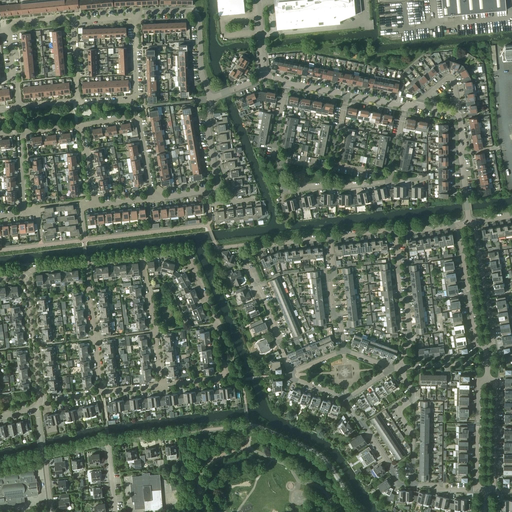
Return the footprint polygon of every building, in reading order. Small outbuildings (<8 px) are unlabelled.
[(243,0),(217,0),(219,15),(245,13),(243,0)] [(277,0),(278,1),(275,17),(277,30),(340,24),(340,21),(355,14),(354,0),(277,0)] [(505,0),(441,0),(443,16),(506,10),(505,0)] [(187,50),(187,45),(185,45),(185,42),(178,42),(179,50),(187,50)] [(511,44),(505,45),(500,53),(502,54),(502,59),(511,58),(511,44)] [(157,55),(157,47),(148,47),(148,50),(146,50),(146,55),(155,55),(157,55)] [(242,54),(239,60),(247,65),(249,61),(248,61),(249,59),(248,58),(250,56),(248,54),(245,53),(243,55),(242,54)] [(247,65),(239,60),(237,58),(234,63),(233,62),(232,62),(236,65),(248,73),(249,71),(245,68),(247,65)] [(248,73),(236,65),(232,62),(232,63),(233,64),(230,68),(232,70),(240,75),(242,72),(247,75),(248,73)] [(445,70),(442,63),(435,65),(441,72),(445,70)] [(457,72),(463,65),(456,63),(453,70),(457,72)] [(441,72),(435,65),(434,64),(432,65),(433,67),(430,69),(436,76),(441,72)] [(467,72),(463,65),(457,72),(460,76),(467,72)] [(436,76),(430,69),(426,73),(431,80),(436,76)] [(238,78),(240,75),(232,70),(229,75),(230,75),(229,78),(231,80),(233,81),(235,79),(236,80),(237,78),(238,78)] [(469,71),(467,72),(460,76),(462,80),(470,78),(469,76),(471,75),(469,71)] [(427,84),(431,80),(426,73),(421,77),(427,84)] [(427,84),(421,77),(419,75),(415,79),(422,87),(427,84)] [(473,78),(470,78),(462,80),(463,86),(471,84),(474,84),(473,78)] [(422,87),(415,79),(410,82),(418,91),(422,87)] [(418,91),(410,82),(405,87),(413,95),(418,91)] [(3,85),(3,90),(5,101),(11,100),(10,96),(11,96),(10,93),(9,89),(4,90),(4,85),(3,85)] [(261,100),(261,91),(255,94),(254,93),(250,94),(254,103),(261,100)] [(270,102),(271,92),(267,91),(267,92),(261,91),(261,100),(270,102)] [(254,103),(250,94),(247,96),(247,97),(245,97),(248,105),(254,103)] [(248,105),(245,97),(243,98),(243,97),(244,96),(243,96),(243,97),(239,99),(238,98),(239,99),(241,103),(240,105),(241,105),(241,104),(243,108),(248,105)] [(293,106),(295,97),(291,96),(290,97),(288,96),(287,105),(293,106)] [(328,113),(330,104),(326,103),(326,104),(324,103),(322,114),(328,115),(328,113)] [(159,115),(158,110),(157,107),(154,108),(149,109),(150,116),(159,115)] [(351,117),(353,108),(349,107),(349,108),(347,108),(345,116),(351,117)] [(227,121),(227,117),(222,117),(223,121),(217,122),(217,126),(214,127),(215,132),(218,131),(228,130),(227,121)] [(271,126),(272,120),(262,118),(262,117),(260,117),(259,119),(262,119),(261,124),(271,126)] [(297,124),(298,119),(287,117),(286,117),(288,117),(287,123),(297,125),(297,126),(299,127),(300,125),(297,124)] [(410,129),(412,119),(407,119),(407,120),(405,119),(404,127),(410,129)] [(130,123),(125,124),(127,132),(128,136),(138,134),(137,127),(134,128),(133,125),(131,125),(130,123)] [(127,132),(125,124),(121,125),(121,127),(119,127),(120,133),(127,132)] [(332,126),(333,126),(322,124),(321,129),(320,130),(331,132),(332,126)] [(120,133),(119,127),(116,128),(116,125),(111,126),(113,135),(120,133)] [(113,135),(111,126),(107,127),(107,129),(105,130),(106,136),(113,135)] [(106,136),(105,130),(102,130),(102,128),(97,129),(98,137),(106,136)] [(330,138),(331,132),(320,130),(321,129),(318,128),(318,130),(320,131),(319,136),(330,138)] [(356,135),(357,130),(345,128),(346,129),(345,134),(355,136),(355,137),(358,138),(358,136),(356,135)] [(98,137),(97,129),(92,129),(93,132),(90,132),(91,138),(94,138),(94,141),(99,140),(98,137)] [(269,138),(270,132),(260,130),(260,129),(258,129),(257,131),(260,131),(259,136),(269,138)] [(295,136),(296,131),(286,129),(285,135),(295,137),(294,138),(297,138),(297,136),(295,136)] [(231,134),(230,130),(228,130),(218,131),(219,136),(216,136),(216,141),(219,141),(229,139),(228,135),(231,134)] [(67,145),(66,133),(61,134),(61,137),(59,137),(59,143),(60,146),(67,145)] [(73,135),(71,135),(70,133),(66,133),(67,145),(74,144),(74,142),(74,141),(74,138),(73,135)] [(59,143),(59,137),(56,137),(56,135),(51,135),(52,144),(59,143)] [(390,137),(391,137),(392,138),(392,137),(380,135),(379,140),(379,141),(389,143),(390,137)] [(45,145),(44,138),(42,139),(42,136),(37,137),(38,145),(45,145)] [(268,144),(269,138),(259,136),(257,147),(259,147),(260,143),(268,144)] [(38,145),(37,137),(32,137),(33,140),(30,140),(31,146),(38,145)] [(10,139),(5,140),(6,148),(13,148),(13,142),(10,142),(10,139)] [(231,139),(229,139),(219,141),(220,145),(217,145),(217,151),(223,150),(230,149),(230,144),(232,144),(231,139)] [(388,149),(389,143),(379,141),(379,140),(377,139),(376,142),(379,142),(378,147),(388,149)] [(414,147),(415,142),(403,139),(403,140),(405,140),(404,146),(414,148),(414,149),(416,149),(417,147),(414,147)] [(327,149),(328,143),(318,141),(318,140),(316,140),(316,142),(318,143),(317,147),(327,149)] [(353,147),(354,142),(344,140),(343,146),(353,148),(353,149),(355,150),(356,148),(353,147)] [(292,149),(293,143),(283,141),(282,147),(292,149)] [(134,145),(134,143),(128,144),(129,151),(138,150),(137,145),(134,145)] [(326,155),(327,149),(317,147),(316,153),(326,155)] [(103,155),(102,148),(96,149),(96,152),(94,152),(95,157),(103,155)] [(235,148),(230,149),(223,150),(223,154),(220,154),(221,160),(226,159),(234,158),(233,153),(236,153),(235,148)] [(138,154),(138,150),(129,151),(130,158),(136,157),(136,155),(138,154)] [(386,161),(387,155),(377,153),(377,152),(374,151),(374,153),(377,154),(376,159),(386,161)] [(351,160),(352,154),(342,152),(341,158),(351,160)] [(412,158),(413,154),(403,152),(401,157),(412,159),(411,161),(414,161),(414,159),(412,158)] [(76,160),(76,155),(73,156),(73,153),(64,154),(64,161),(68,161),(76,160)] [(104,163),(103,155),(95,157),(95,162),(98,161),(98,164),(104,163)] [(44,164),(43,156),(34,157),(35,160),(32,160),(33,165),(41,164),(44,164)] [(137,159),(136,157),(130,158),(132,165),(140,164),(139,159),(137,159)] [(239,157),(234,158),(226,159),(227,163),(224,163),(224,169),(230,168),(237,167),(237,162),(239,162),(239,157)] [(385,167),(386,161),(376,159),(374,165),(385,167)] [(77,165),(76,160),(68,161),(68,168),(75,167),(74,165),(77,165)] [(105,170),(104,163),(98,164),(99,166),(96,166),(97,171),(105,170)] [(413,172),(414,166),(410,165),(400,163),(399,170),(413,172)] [(44,164),(41,164),(33,165),(33,170),(36,170),(36,172),(42,171),(45,171),(44,164)] [(141,168),(140,164),(132,165),(133,172),(139,171),(138,169),(141,168)] [(242,166),(237,167),(230,168),(230,172),(227,172),(228,178),(234,177),(241,176),(240,171),(243,171),(242,166)] [(78,174),(77,170),(75,170),(75,167),(68,168),(65,168),(66,176),(78,174)] [(107,177),(105,170),(97,171),(98,176),(100,175),(101,178),(107,177)] [(43,178),(42,171),(36,172),(36,174),(34,175),(35,179),(43,178)] [(139,174),(139,171),(133,172),(134,179),(142,178),(142,173),(139,174)] [(203,178),(202,173),(193,175),(195,182),(199,181),(199,179),(203,178)] [(78,179),(78,174),(66,176),(67,183),(76,182),(76,179),(78,179)] [(246,175),(241,176),(234,177),(234,181),(231,181),(232,187),(237,186),(245,185),(244,180),(246,180),(246,175)] [(109,176),(107,177),(101,178),(101,180),(99,181),(99,185),(108,184),(110,184),(109,176)] [(46,178),(43,178),(35,179),(35,184),(38,184),(38,186),(44,186),(47,185),(46,178)] [(143,183),(142,178),(134,179),(131,180),(133,190),(139,189),(138,186),(141,186),(141,183),(143,183)] [(80,189),(79,184),(77,184),(76,182),(67,183),(68,190),(71,190),(80,189)] [(109,191),(108,184),(99,185),(100,190),(103,190),(103,192),(109,191)] [(251,194),(250,189),(249,184),(245,185),(237,186),(238,190),(235,190),(235,196),(251,194)] [(45,193),(44,186),(38,186),(38,189),(36,189),(36,194),(45,193)] [(400,196),(400,186),(394,186),(394,190),(390,191),(391,197),(394,196),(400,196)] [(409,197),(409,191),(406,191),(406,186),(400,186),(400,196),(406,196),(409,197)] [(391,197),(390,191),(387,191),(386,187),(380,188),(382,198),(388,197),(391,197)] [(418,197),(418,187),(412,187),(412,191),(409,191),(409,197),(412,197),(418,197)] [(423,187),(418,187),(418,197),(426,197),(426,191),(423,191),(423,187)] [(382,201),(382,198),(380,188),(374,190),(375,194),(372,195),(373,200),(376,199),(377,202),(382,201)] [(80,193),(80,189),(71,190),(72,197),(78,196),(78,194),(80,193)] [(373,200),(372,195),(369,195),(368,191),(363,193),(365,202),(370,201),(373,200)] [(46,200),(45,197),(48,197),(48,192),(45,193),(36,194),(37,198),(39,198),(40,201),(46,200)] [(365,202),(363,193),(357,194),(358,198),(354,198),(355,204),(355,207),(359,206),(365,205),(365,202)] [(327,204),(327,194),(321,194),(321,198),(317,198),(318,204),(318,207),(321,206),(327,206),(327,204)] [(336,204),(336,198),(333,198),(333,194),(327,194),(327,204),(327,206),(333,206),(336,207),(336,204)] [(345,205),(345,194),(339,194),(339,199),(336,198),(336,204),(339,204),(345,205)] [(355,204),(354,198),(351,199),(351,194),(345,194),(345,205),(345,207),(351,207),(355,207),(355,204)] [(17,200),(16,195),(8,196),(5,196),(5,203),(14,203),(14,200),(17,200)] [(318,204),(317,198),(314,199),(313,195),(307,196),(309,206),(310,208),(315,207),(318,207),(318,204)] [(309,206),(307,196),(301,197),(302,201),(299,202),(300,208),(303,207),(309,206)] [(300,208),(299,202),(296,203),(295,199),(290,200),(292,210),(298,209),(300,208)] [(292,210),(290,200),(284,201),(285,205),(282,206),(283,212),(292,210)] [(195,203),(194,203),(196,214),(204,213),(203,202),(199,203),(200,203),(195,204),(195,203)] [(196,214),(194,203),(191,204),(186,205),(186,204),(187,215),(196,214)] [(256,207),(252,207),(253,220),(258,219),(257,217),(262,216),(261,203),(256,204),(256,207)] [(187,215),(186,204),(183,205),(178,205),(179,216),(187,215)] [(253,220),(252,207),(251,204),(246,205),(247,208),(242,208),(243,218),(244,221),(253,220)] [(73,205),(59,206),(60,216),(75,215),(77,215),(78,215),(76,209),(74,209),(73,205)] [(179,216),(178,205),(174,206),(175,206),(170,206),(169,206),(171,217),(179,216)] [(243,218),(242,208),(242,205),(237,206),(237,209),(233,209),(234,219),(234,222),(239,221),(239,219),(243,218)] [(60,216),(59,206),(45,208),(45,212),(43,213),(43,219),(46,218),(60,216)] [(171,217),(169,206),(166,207),(161,207),(162,218),(171,217)] [(234,219),(233,209),(233,206),(228,207),(228,210),(224,211),(225,220),(225,223),(230,222),(229,220),(234,219)] [(136,208),(138,219),(146,218),(145,207),(140,208),(136,208)] [(162,218),(161,207),(158,208),(153,209),(154,219),(162,218)] [(138,219),(136,208),(132,209),(128,209),(129,220),(138,219)] [(225,220),(224,211),(223,208),(218,208),(219,211),(214,212),(215,216),(212,216),(212,220),(215,220),(216,224),(220,223),(220,221),(225,220)] [(129,220),(128,209),(123,210),(120,210),(121,221),(129,220)] [(121,221),(120,210),(115,211),(111,211),(113,222),(121,221)] [(113,222),(111,211),(107,212),(103,212),(104,223),(113,222)] [(104,223),(103,212),(98,213),(95,213),(96,224),(104,223)] [(96,224),(95,213),(90,214),(86,214),(88,225),(96,224)] [(75,219),(75,215),(60,216),(62,227),(76,225),(79,225),(77,219),(75,219)] [(62,227),(60,216),(46,218),(46,223),(44,223),(44,229),(47,229),(62,227)] [(25,222),(26,232),(29,232),(29,235),(35,234),(35,231),(38,231),(37,224),(34,224),(33,221),(28,221),(25,222)] [(26,232),(25,222),(20,222),(16,223),(18,233),(21,233),(21,236),(26,235),(26,232)] [(18,233),(16,223),(12,223),(8,224),(9,234),(12,234),(13,237),(18,236),(18,233)] [(9,234),(8,224),(3,224),(0,224),(0,227),(1,235),(9,234)] [(76,229),(76,225),(62,227),(62,231),(70,230),(71,236),(80,235),(79,229),(78,229),(76,229)] [(511,234),(511,231),(511,225),(507,226),(507,225),(503,226),(504,227),(505,236),(511,234)] [(505,236),(504,227),(500,227),(500,226),(496,227),(496,228),(498,237),(505,236)] [(62,231),(62,227),(47,229),(48,233),(46,233),(45,233),(45,239),(46,239),(55,238),(54,232),(62,231)] [(498,237),(496,228),(492,228),(492,227),(489,228),(489,229),(490,238),(498,237)] [(490,238),(489,229),(485,230),(485,229),(481,229),(483,240),(490,238)] [(449,235),(445,236),(446,245),(454,244),(452,234),(449,234),(449,235)] [(446,245),(445,236),(445,235),(441,235),(441,236),(438,237),(439,246),(446,245)] [(439,246),(438,237),(437,236),(434,237),(434,238),(430,238),(432,248),(439,246)] [(432,248),(430,238),(430,237),(426,238),(427,239),(423,239),(424,249),(432,248)] [(424,249),(423,239),(423,238),(419,239),(419,240),(415,240),(417,250),(424,249)] [(388,249),(387,240),(382,240),(382,239),(379,240),(379,241),(380,250),(388,249)] [(380,250),(379,241),(375,241),(375,240),(371,241),(371,242),(373,251),(380,250)] [(417,250),(415,240),(412,240),(412,241),(408,242),(409,251),(417,250)] [(373,251),(371,242),(368,242),(367,241),(364,241),(364,242),(365,252),(373,251)] [(365,252),(364,242),(360,243),(360,242),(356,242),(356,243),(358,253),(365,252)] [(358,253),(356,243),(353,244),(353,243),(349,243),(349,244),(350,254),(358,253)] [(350,254),(349,244),(345,245),(345,244),(341,244),(342,245),(343,255),(350,254)] [(343,255),(342,245),(338,246),(338,245),(334,245),(335,256),(343,255)] [(323,257),(322,247),(318,248),(318,247),(314,247),(314,248),(316,258),(323,257)] [(316,258),(314,248),(310,249),(310,248),(307,248),(307,249),(308,259),(316,258)] [(308,259),(307,249),(303,250),(303,249),(299,249),(299,250),(301,260),(308,259)] [(293,260),(292,251),(288,251),(288,250),(284,251),(284,252),(286,261),(293,260)] [(301,260),(299,250),(296,251),(295,250),(292,250),(292,251),(293,260),(301,260)] [(228,268),(237,264),(233,255),(230,256),(228,251),(222,252),(224,259),(228,268)] [(286,261),(284,252),(281,252),(281,251),(277,252),(277,253),(278,262),(286,261)] [(278,262),(277,253),(271,255),(271,254),(267,255),(268,256),(271,265),(278,262)] [(271,265),(268,256),(264,258),(264,257),(260,258),(264,268),(271,265)] [(452,261),(452,258),(440,260),(441,266),(444,266),(454,264),(453,260),(452,261)] [(167,272),(169,263),(163,261),(162,266),(158,267),(158,274),(161,274),(161,271),(167,272)] [(158,274),(158,267),(154,267),(154,262),(148,262),(149,272),(154,271),(155,274),(158,274)] [(139,276),(139,273),(138,263),(131,264),(132,270),(129,270),(130,277),(134,277),(134,276),(139,276)] [(175,264),(169,263),(167,272),(172,274),(171,277),(173,278),(177,272),(174,269),(175,264)] [(130,277),(129,270),(126,271),(125,264),(120,265),(121,275),(121,278),(126,277),(126,278),(130,277)] [(121,275),(120,265),(114,266),(114,272),(112,272),(112,279),(116,279),(115,275),(121,275)] [(103,277),(102,267),(96,268),(96,274),(93,275),(94,281),(98,281),(97,278),(103,277)] [(112,279),(112,272),(108,273),(108,267),(102,267),(103,277),(108,276),(108,280),(112,279)] [(78,270),(72,271),(73,281),(79,280),(79,283),(83,283),(82,275),(79,275),(78,270)] [(237,285),(242,283),(240,279),(243,278),(239,270),(233,273),(232,270),(226,272),(228,277),(231,276),(233,282),(236,281),(237,285)] [(73,281),(72,271),(66,272),(67,277),(64,277),(65,285),(68,285),(68,281),(73,281)] [(65,285),(64,277),(61,277),(60,272),(54,273),(55,283),(61,282),(61,285),(65,285)] [(181,275),(177,272),(173,278),(174,280),(177,278),(180,283),(188,278),(185,273),(181,275)] [(55,283),(54,273),(48,274),(49,279),(46,279),(47,287),(51,287),(50,283),(55,283)] [(47,287),(46,279),(43,280),(42,275),(36,275),(37,285),(43,284),(43,287),(47,287)] [(282,283),(279,277),(270,281),(272,287),(282,283)] [(191,283),(188,278),(180,283),(182,287),(180,288),(181,291),(188,288),(187,286),(191,283)] [(284,289),(282,283),(272,287),(275,293),(284,289)] [(138,285),(132,286),(128,286),(129,294),(132,293),(133,293),(141,292),(141,288),(138,288),(138,285)] [(12,292),(9,292),(10,300),(13,300),(13,299),(18,298),(17,286),(11,287),(12,292)] [(10,300),(9,292),(6,293),(5,288),(0,288),(0,294),(0,298),(6,297),(6,300),(10,300)] [(189,291),(188,288),(181,291),(183,295),(184,294),(186,299),(188,298),(197,295),(195,289),(189,291)] [(243,302),(251,299),(248,292),(247,293),(245,290),(242,291),(241,288),(235,291),(237,296),(236,296),(237,297),(237,298),(238,299),(239,299),(240,299),(241,299),(242,299),(243,302)] [(458,292),(457,288),(448,289),(445,290),(446,296),(457,294),(457,292),(458,292)] [(108,296),(107,289),(101,289),(101,292),(99,293),(99,297),(108,296)] [(277,298),(286,294),(284,289),(275,293),(277,298)] [(78,292),(72,293),(73,300),(82,299),(81,295),(78,295),(78,292)] [(142,297),(141,292),(133,293),(133,301),(140,300),(139,297),(142,297)] [(289,300),(286,294),(277,298),(279,304),(289,300)] [(199,300),(197,295),(188,298),(190,303),(187,305),(188,308),(195,305),(194,302),(199,300)] [(48,303),(47,296),(41,296),(41,299),(39,300),(39,304),(48,303)] [(109,304),(108,296),(99,297),(100,302),(102,302),(103,304),(109,304)] [(82,304),(82,299),(73,300),(74,308),(80,307),(80,305),(82,304)] [(140,303),(140,300),(133,301),(134,308),(143,307),(143,302),(140,303)] [(251,317),(259,313),(258,310),(257,308),(255,309),(253,304),(257,303),(255,300),(241,306),(242,308),(245,307),(246,308),(245,309),(247,312),(249,311),(251,317)] [(281,309),(291,305),(289,300),(279,304),(281,309)] [(49,311),(48,303),(39,304),(40,309),(43,309),(43,312),(49,311)] [(110,311),(109,304),(103,304),(103,307),(100,307),(101,312),(110,311)] [(196,308),(195,305),(188,308),(189,311),(193,310),(195,315),(204,311),(201,306),(196,308)] [(284,315),(293,311),(291,305),(281,309),(284,315)] [(20,312),(20,307),(11,308),(12,315),(18,315),(18,312),(20,312)] [(80,310),(80,307),(74,308),(75,315),(83,314),(83,310),(80,310)] [(144,312),(143,307),(134,308),(135,316),(141,315),(141,312),(144,312)] [(50,318),(49,311),(43,312),(43,314),(40,315),(41,319),(50,318)] [(111,319),(110,311),(101,312),(101,317),(104,317),(104,319),(111,319)] [(206,317),(204,311),(195,315),(197,320),(194,321),(195,324),(202,323),(201,319),(206,317)] [(286,321),(296,317),(293,311),(284,315),(286,321)] [(84,319),(83,314),(75,315),(75,323),(82,322),(81,319),(84,319)] [(18,317),(18,315),(12,315),(9,316),(10,323),(13,323),(22,322),(21,317),(18,317)] [(142,318),(141,315),(135,316),(136,323),(145,322),(144,317),(142,318)] [(288,326),(298,322),(296,317),(286,321),(288,326)] [(51,326),(50,318),(41,319),(42,324),(44,324),(45,327),(51,326)] [(112,326),(111,319),(104,319),(105,322),(102,322),(103,327),(112,326)] [(265,322),(263,323),(262,319),(254,322),(250,324),(251,328),(250,328),(251,328),(252,328),(253,331),(255,331),(255,333),(258,332),(259,332),(260,331),(262,331),(263,331),(264,331),(267,329),(267,328),(265,322)] [(22,327),(22,322),(13,323),(14,330),(20,330),(20,327),(22,327)] [(82,325),(82,322),(75,323),(76,330),(85,329),(85,324),(82,325)] [(145,327),(145,322),(136,323),(137,331),(143,330),(143,327),(145,327)] [(291,332),(300,328),(298,322),(288,326),(291,332)] [(52,333),(51,326),(45,327),(45,329),(42,329),(43,334),(52,333)] [(112,334),(112,326),(103,327),(103,332),(106,332),(106,335),(112,334)] [(293,337),(302,333),(300,328),(291,332),(293,337)] [(86,334),(85,329),(76,330),(77,338),(83,337),(83,334),(86,334)] [(203,329),(196,330),(197,339),(200,339),(210,337),(209,332),(203,332),(203,329)] [(53,341),(52,333),(43,334),(43,339),(46,339),(46,342),(53,341)] [(174,340),(173,333),(167,333),(167,336),(164,337),(165,341),(174,340)] [(365,349),(369,340),(366,339),(367,336),(363,334),(362,337),(358,346),(358,347),(358,348),(359,348),(360,349),(361,349),(361,348),(362,348),(362,347),(365,349)] [(358,346),(362,337),(355,335),(351,344),(351,345),(352,345),(352,346),(353,346),(354,346),(355,345),(358,346)] [(144,336),(138,337),(139,344),(148,343),(147,339),(144,339),(144,336)] [(330,336),(323,339),(327,348),(330,347),(331,347),(331,348),(332,348),(333,348),(333,347),(334,347),(334,346),(334,345),(333,345),(330,336)] [(24,341),(23,337),(15,338),(15,345),(22,345),(21,342),(24,341)] [(211,343),(210,337),(200,339),(201,344),(197,344),(198,348),(205,347),(205,344),(211,343)] [(266,338),(265,338),(264,338),(263,338),(262,338),(261,339),(260,339),(259,340),(258,340),(257,341),(257,342),(256,342),(255,343),(256,343),(259,347),(259,348),(260,353),(261,353),(262,353),(263,353),(264,353),(265,353),(266,353),(267,352),(268,352),(268,351),(269,351),(270,350),(271,350),(271,349),(272,348),(271,348),(268,345),(269,343),(265,342),(265,338),(266,338)] [(327,348),(323,339),(316,342),(320,351),(323,349),(323,350),(324,350),(325,351),(325,350),(326,350),(327,349),(327,348)] [(114,347),(113,340),(107,340),(107,343),(105,344),(105,348),(114,347)] [(175,348),(174,340),(165,341),(166,346),(168,346),(169,348),(175,348)] [(372,351),(376,342),(369,340),(365,349),(365,350),(366,350),(366,351),(367,351),(368,351),(369,350),(372,351)] [(320,351),(316,342),(309,345),(313,354),(316,352),(317,353),(318,353),(319,353),(320,353),(320,352),(320,351)] [(379,354),(383,345),(376,342),(372,351),(372,352),(372,353),(373,353),(373,354),(374,354),(375,354),(375,353),(376,353),(379,354)] [(84,346),(84,343),(78,344),(79,352),(88,351),(87,346),(84,346)] [(148,348),(148,343),(139,344),(140,352),(146,351),(145,349),(148,348)] [(511,344),(504,346),(504,348),(503,348),(502,347),(503,348),(504,352),(503,353),(504,352),(507,351),(507,352),(507,351),(510,351),(511,352),(511,351),(511,350),(511,344)] [(313,354),(309,345),(302,348),(306,357),(309,355),(310,355),(310,356),(311,356),(312,356),(313,355),(313,354)] [(386,357),(390,348),(383,345),(379,354),(379,355),(380,355),(380,356),(381,356),(382,356),(383,356),(383,355),(386,357)] [(54,347),(47,348),(47,350),(45,351),(45,355),(55,354),(54,347)] [(115,355),(114,347),(105,348),(106,353),(108,353),(109,356),(115,355)] [(206,350),(205,347),(198,348),(198,352),(202,351),(202,357),(212,355),(211,349),(206,350)] [(176,355),(175,348),(169,348),(169,351),(166,352),(167,356),(176,355)] [(306,357),(302,348),(295,351),(299,360),(302,358),(303,358),(303,359),(304,359),(305,359),(306,358),(306,357)] [(394,359),(397,350),(390,348),(386,357),(386,358),(387,358),(387,359),(388,359),(389,359),(389,358),(390,358),(394,359)] [(22,351),(16,351),(17,359),(26,358),(25,353),(23,353),(22,351)] [(88,355),(88,351),(79,352),(80,359),(86,358),(86,356),(88,355)] [(146,354),(146,351),(140,352),(140,359),(149,358),(149,354),(146,354)] [(299,360),(295,351),(288,354),(292,363),(296,361),(296,362),(297,362),(298,362),(299,361),(299,360)] [(56,362),(55,354),(45,355),(46,360),(49,360),(49,363),(56,362)] [(116,362),(115,355),(109,356),(109,358),(106,359),(107,363),(116,362)] [(176,363),(176,355),(167,356),(167,361),(170,361),(170,363),(176,363)] [(213,361),(212,355),(202,357),(203,362),(200,362),(200,366),(208,365),(207,362),(213,361)] [(27,363),(26,358),(17,359),(18,367),(24,366),(24,363),(27,363)] [(86,361),(86,358),(80,359),(81,366),(90,365),(89,361),(86,361)] [(150,363),(149,358),(140,359),(141,367),(147,366),(147,364),(150,363)] [(280,368),(280,361),(271,362),(272,372),(276,371),(276,372),(275,373),(275,374),(276,373),(279,372),(279,373),(279,372),(282,372),(283,373),(282,372),(281,368),(282,367),(281,368),(280,368)] [(56,369),(56,362),(49,363),(49,365),(47,366),(47,370),(56,369)] [(117,370),(116,362),(107,363),(107,368),(110,368),(110,370),(117,370)] [(177,370),(176,363),(170,363),(171,366),(168,366),(169,371),(177,370)] [(90,370),(90,365),(81,366),(82,374),(88,373),(87,371),(90,370)] [(208,368),(208,365),(200,366),(200,370),(204,369),(205,375),(214,374),(213,367),(208,368)] [(24,368),(24,366),(18,367),(19,374),(28,373),(27,368),(24,368)] [(148,369),(147,366),(141,367),(142,374),(151,373),(150,369),(148,369)] [(57,377),(56,369),(47,370),(48,375),(50,375),(51,378),(57,377)] [(119,369),(117,370),(110,370),(111,373),(108,373),(109,378),(118,377),(119,377),(118,374),(120,374),(119,369)] [(178,378),(177,370),(169,371),(169,376),(172,376),(172,379),(178,378)] [(28,378),(28,373),(19,374),(19,381),(26,381),(26,378),(28,378)] [(88,376),(88,373),(82,374),(82,381),(91,380),(91,376),(88,376)] [(152,378),(151,373),(142,374),(143,381),(140,382),(140,384),(146,383),(146,382),(149,381),(149,378),(152,378)] [(58,384),(57,377),(51,378),(51,380),(48,381),(49,385),(58,384)] [(118,385),(118,377),(109,378),(109,383),(112,383),(112,386),(118,385)] [(282,379),(283,378),(282,379),(276,380),(275,379),(276,380),(276,381),(273,381),(273,391),(282,391),(281,383),(282,383),(283,384),(284,384),(282,383),(282,379)] [(399,386),(395,381),(394,379),(392,381),(391,380),(388,382),(387,382),(387,381),(386,381),(385,382),(384,383),(384,384),(385,384),(385,385),(390,392),(399,386)] [(92,385),(91,380),(82,381),(83,389),(89,388),(89,385),(92,385)] [(26,383),(26,381),(19,381),(20,389),(21,389),(21,391),(27,390),(27,388),(30,388),(29,383),(26,383)] [(59,391),(58,384),(49,385),(49,390),(52,390),(53,393),(59,392),(59,391)] [(390,392),(385,385),(383,387),(382,386),(379,388),(378,388),(378,387),(377,387),(376,387),(376,388),(376,389),(376,390),(377,391),(381,398),(390,392)] [(230,387),(225,388),(226,397),(230,397),(230,399),(231,400),(236,399),(234,388),(230,389),(230,387)] [(226,397),(225,388),(221,389),(221,390),(216,390),(218,401),(222,401),(223,400),(222,398),(226,397)] [(208,400),(207,390),(203,391),(203,392),(198,393),(200,403),(204,403),(205,402),(205,400),(208,400)] [(218,401),(216,390),(212,391),(212,390),(207,390),(208,400),(212,399),(212,401),(213,402),(218,401)] [(297,401),(300,394),(300,392),(300,391),(300,390),(299,390),(298,390),(297,390),(297,391),(293,390),(293,391),(290,390),(287,398),(297,401)] [(372,404),(381,398),(377,391),(374,393),(374,392),(370,394),(369,393),(368,393),(367,393),(367,394),(367,395),(367,396),(368,397),(372,404)] [(190,402),(189,392),(185,393),(185,394),(180,395),(182,406),(186,405),(187,404),(186,402),(190,402)] [(200,403),(198,393),(194,393),(194,392),(189,392),(190,402),(194,401),(194,403),(195,404),(200,403)] [(307,405),(310,397),(310,396),(310,395),(310,394),(309,393),(308,393),(308,394),(307,394),(307,395),(303,393),(303,394),(300,394),(297,401),(307,405)] [(172,404),(171,394),(167,395),(167,396),(163,397),(164,408),(168,407),(169,407),(169,404),(172,404)] [(182,406),(180,395),(176,395),(176,394),(171,394),(172,404),(176,403),(176,406),(177,406),(182,406)] [(164,408),(163,397),(158,397),(158,396),(154,397),(155,406),(158,405),(158,408),(159,408),(164,408)] [(155,406),(154,397),(149,397),(149,398),(145,399),(146,410),(150,409),(151,409),(151,406),(155,406)] [(317,408),(320,401),(320,399),(320,398),(320,397),(319,397),(318,397),(317,398),(313,397),(312,398),(310,397),(307,405),(317,408)] [(363,410),(372,404),(368,397),(365,398),(365,397),(361,400),(361,399),(360,399),(359,399),(358,400),(358,401),(358,402),(363,410)] [(146,410),(145,399),(140,399),(140,398),(135,399),(137,408),(140,408),(141,410),(146,410)] [(137,408),(135,399),(131,399),(131,400),(127,401),(128,412),(132,412),(133,411),(133,409),(137,408)] [(128,412),(127,401),(122,402),(122,400),(118,401),(119,410),(122,410),(122,412),(123,413),(128,412)] [(327,412),(330,404),(330,403),(330,402),(330,401),(329,401),(328,401),(327,401),(327,402),(323,400),(322,402),(320,401),(317,408),(327,412)] [(119,410),(118,401),(113,401),(113,403),(108,403),(110,414),(115,414),(115,413),(115,411),(119,410)] [(94,405),(88,406),(91,416),(100,414),(97,403),(93,404),(94,405)] [(337,416),(340,407),(340,406),(340,405),(340,404),(339,404),(338,404),(337,405),(333,404),(332,405),(330,404),(327,412),(337,416)] [(91,416),(88,406),(83,407),(83,406),(79,407),(82,418),(91,416)] [(82,418),(79,407),(76,408),(76,409),(71,410),(73,420),(82,418)] [(73,420),(71,410),(66,411),(65,410),(62,411),(64,422),(73,420)] [(64,422),(62,411),(58,412),(59,413),(53,414),(56,424),(64,422)] [(468,416),(468,412),(456,412),(456,418),(457,418),(457,421),(456,421),(467,421),(467,418),(467,416),(468,416)] [(56,424),(53,414),(48,415),(48,414),(44,415),(45,421),(43,422),(44,426),(46,426),(56,424)] [(379,414),(370,420),(374,425),(382,420),(379,414)] [(340,427),(345,436),(353,430),(347,422),(345,419),(346,419),(343,415),(337,424),(337,425),(337,426),(338,427),(339,427),(340,427)] [(377,430),(386,425),(382,420),(374,425),(377,430)] [(17,422),(17,425),(19,433),(20,435),(24,434),(25,432),(29,431),(27,422),(23,423),(23,421),(17,422)] [(19,433),(17,425),(15,425),(14,423),(8,424),(9,427),(11,435),(11,437),(15,436),(17,434),(19,433)] [(468,432),(468,429),(467,429),(467,426),(467,423),(459,423),(459,426),(458,426),(458,433),(468,432)] [(11,435),(9,427),(6,428),(5,425),(0,426),(0,429),(2,437),(2,439),(6,438),(8,436),(11,435)] [(389,429),(386,425),(377,430),(380,435),(389,429)] [(383,440),(392,434),(389,429),(380,435),(383,440)] [(395,439),(392,434),(383,440),(387,445),(395,439)] [(356,447),(358,450),(367,444),(363,438),(362,439),(361,439),(359,436),(350,442),(354,448),(356,447)] [(399,445),(395,439),(387,445),(390,450),(399,445)] [(166,456),(167,456),(167,460),(174,459),(174,455),(177,455),(175,445),(165,447),(166,456)] [(394,455),(402,450),(399,445),(390,450),(394,455)] [(366,464),(367,465),(375,459),(376,458),(374,455),(373,455),(372,453),(373,453),(369,447),(360,452),(362,455),(361,456),(362,456),(364,459),(364,460),(364,461),(364,462),(364,463),(365,464),(366,464)] [(145,449),(147,458),(157,457),(156,448),(145,449)] [(137,459),(136,450),(126,451),(127,461),(134,460),(135,469),(142,468),(140,458),(137,459)] [(397,460),(405,454),(402,450),(394,455),(397,460)] [(90,466),(97,465),(96,461),(100,460),(99,453),(92,454),(92,457),(89,457),(90,466)] [(82,459),(72,460),(73,470),(83,468),(82,459)] [(63,470),(66,470),(65,461),(54,462),(56,474),(63,473),(63,470)] [(378,477),(386,472),(380,464),(372,469),(378,477)] [(34,469),(20,470),(20,472),(4,474),(4,477),(0,477),(0,504),(7,503),(8,506),(22,505),(21,497),(31,496),(38,495),(38,492),(38,491),(39,490),(39,489),(39,488),(39,487),(39,486),(39,485),(38,484),(38,483),(37,482),(37,481),(36,478),(35,478),(35,477),(34,469)] [(92,482),(101,481),(100,471),(90,472),(92,482)] [(163,509),(160,480),(160,474),(150,475),(149,473),(142,473),(142,476),(132,477),(133,484),(130,484),(132,502),(134,502),(135,509),(145,508),(145,511),(163,509)] [(390,484),(387,479),(378,485),(381,490),(383,489),(385,491),(384,493),(389,496),(393,489),(389,487),(388,486),(390,484)] [(58,481),(59,491),(68,490),(67,480),(58,481)] [(93,498),(103,497),(102,487),(92,488),(93,498)] [(405,501),(406,490),(400,490),(399,494),(396,494),(396,495),(396,500),(395,500),(396,500),(396,503),(405,503),(405,501)] [(414,501),(415,495),(411,495),(411,491),(406,490),(405,501),(413,501),(414,501)] [(423,503),(425,493),(419,492),(419,496),(415,495),(414,501),(416,501),(423,503)] [(61,497),(60,497),(60,502),(59,502),(60,508),(67,508),(67,505),(70,505),(69,493),(61,494),(61,497)] [(432,505),(433,499),(430,498),(431,494),(425,493),(423,503),(432,505)] [(441,507),(443,497),(437,496),(436,500),(433,499),(432,505),(441,507)] [(451,509),(451,503),(448,502),(449,498),(443,497),(441,507),(449,509),(451,509)] [(461,509),(461,499),(455,499),(455,503),(451,503),(451,509),(452,509),(461,509)] [(470,504),(470,503),(467,503),(467,499),(461,499),(461,509),(471,509),(470,509),(470,504)] [(508,510),(509,500),(503,500),(503,504),(499,504),(499,510),(498,510),(508,510)] [(94,511),(105,511),(105,503),(98,504),(98,506),(94,507),(94,511)]
